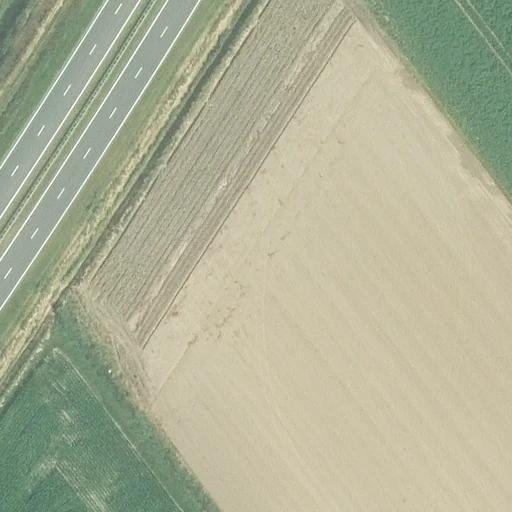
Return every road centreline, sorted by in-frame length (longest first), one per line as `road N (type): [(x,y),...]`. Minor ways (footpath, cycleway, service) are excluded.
road 1 (trunk): [(0,285),(184,0)]
road 2 (trunk): [(120,0),(0,187)]
